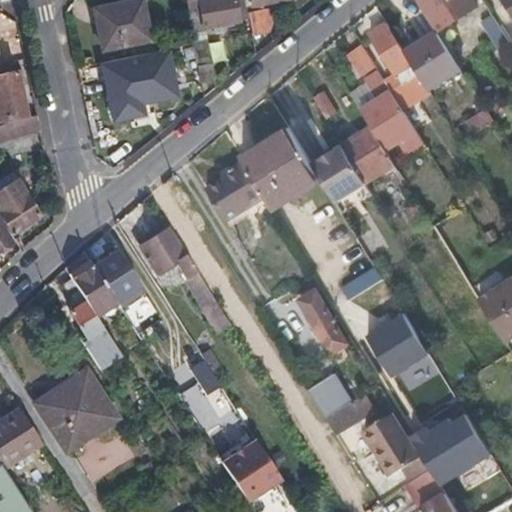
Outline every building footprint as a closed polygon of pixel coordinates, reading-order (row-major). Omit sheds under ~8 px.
[(197,0),(199,7),(184,9),(191,44),(196,67),(211,65),(204,27),(213,26),(215,34),(223,33),(222,24),(248,19),(243,0),(197,0)] [(243,0),(248,19),(250,29),(265,26),(261,3),(277,0),(243,0)] [(473,0),(421,0),(420,1),(439,31),(478,7),(473,0)] [(511,0),(502,0),(511,15),(511,0)] [(102,51),(150,41),(142,1),(94,10),(102,51)] [(511,49),(511,44),(492,14),(482,21),(495,40),(504,54),(511,49)] [(406,52),(388,23),(371,33),(397,77),(387,83),(391,89),(396,97),(424,80),(406,52)] [(438,32),(406,52),(424,80),(430,90),(462,70),(438,32)] [(377,67),(363,45),(350,55),(364,76),(377,67)] [(135,96),(160,91),(156,67),(106,78),(114,117),(138,112),(135,96)] [(387,83),(380,71),(366,80),(378,100),(362,110),(372,127),(387,150),(400,142),(407,153),(425,143),(417,131),(396,97),(391,89),(387,83)] [(0,118),(23,114),(17,73),(0,75),(0,118)] [(366,80),(350,90),(362,110),(378,100),(366,80)] [(325,91),(314,98),(328,120),(338,113),(325,91)] [(495,122),(487,109),(467,122),(468,124),(473,131),(475,135),(495,122)] [(17,131),(40,129),(37,116),(9,119),(17,131)] [(16,138),(5,122),(0,122),(0,143),(8,140),(16,138)] [(467,122),(455,130),(461,139),(473,131),(468,124),(467,122)] [(372,127),(343,145),(367,184),(396,166),(387,150),(372,127)] [(313,164),(292,129),(258,150),(289,200),(323,180),(313,164)] [(313,164),(323,180),(337,203),(367,184),(343,145),(313,164)] [(289,200),(258,150),(243,159),(244,161),(267,198),(274,210),(289,200)] [(208,188),(228,222),(267,198),(244,161),(229,170),(232,174),(208,188)] [(40,215),(18,180),(0,191),(0,217),(11,234),(40,215)] [(431,221),(419,202),(405,210),(417,230),(431,221)] [(0,252),(16,242),(11,234),(0,217),(0,252)] [(135,243),(138,247),(170,228),(166,223),(135,243)] [(215,300),(170,228),(138,247),(155,275),(176,263),(187,280),(183,282),(200,308),(215,300)] [(119,250),(95,266),(118,302),(121,307),(145,291),(119,250)] [(118,302),(95,266),(91,261),(77,270),(80,275),(72,279),(84,298),(86,301),(96,317),(118,302)] [(376,268),(340,285),(347,299),(383,283),(376,268)] [(72,279),(62,286),(74,305),(84,298),(72,279)] [(511,280),(480,300),(507,343),(511,340),(511,280)] [(350,345),(317,289),(299,300),(332,356),(350,345)] [(231,325),(215,300),(200,308),(217,334),(231,325)] [(96,317),(86,301),(69,311),(88,340),(83,343),(100,369),(121,355),(97,317),(96,317)] [(406,314),(366,336),(391,380),(430,358),(406,314)] [(224,369),(211,349),(202,354),(215,376),(224,369)] [(201,353),(186,362),(194,377),(197,375),(212,400),(224,392),(225,391),(215,376),(202,354),(201,353)] [(117,418),(86,370),(35,403),(66,451),(117,418)] [(336,374),(309,390),(326,418),(350,404),(354,402),(336,374)] [(490,511),(511,499),(511,486),(452,390),(422,407),(440,437),(452,430),(481,475),(447,494),(458,511),(490,511)] [(376,411),(366,395),(354,402),(350,404),(360,420),(376,411)] [(350,404),(326,418),(337,435),(360,420),(350,404)] [(42,443),(20,409),(0,421),(0,462),(4,468),(42,443)] [(421,458),(393,414),(365,431),(393,476),(403,470),(421,458)] [(228,472),(253,511),(287,489),(263,450),(228,472)] [(432,469),(424,456),(421,458),(403,470),(411,483),(432,469)] [(458,511),(447,494),(432,469),(411,483),(406,485),(422,511),(458,511)]
